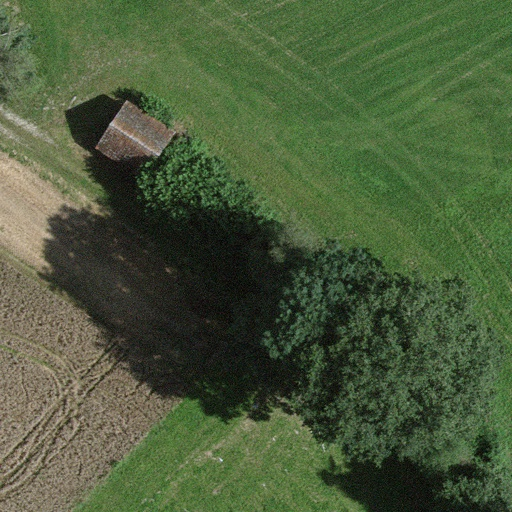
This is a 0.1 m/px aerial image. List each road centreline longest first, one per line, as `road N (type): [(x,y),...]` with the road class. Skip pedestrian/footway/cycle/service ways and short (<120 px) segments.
road 1 (track): [(0,112),(260,303),(412,464),(441,511)]
road 2 (track): [(65,0),(93,52),(39,140)]
